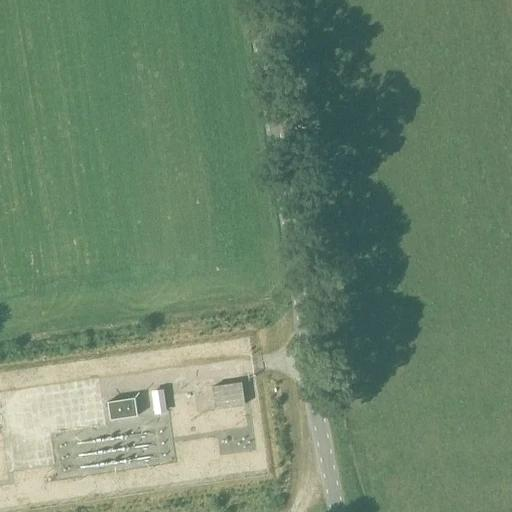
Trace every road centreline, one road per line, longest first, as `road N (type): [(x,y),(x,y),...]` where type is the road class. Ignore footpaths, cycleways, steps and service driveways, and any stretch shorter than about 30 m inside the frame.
road 1 (unclassified): [(257,0),(333,511)]
road 2 (unknown): [(304,345),(39,411)]
